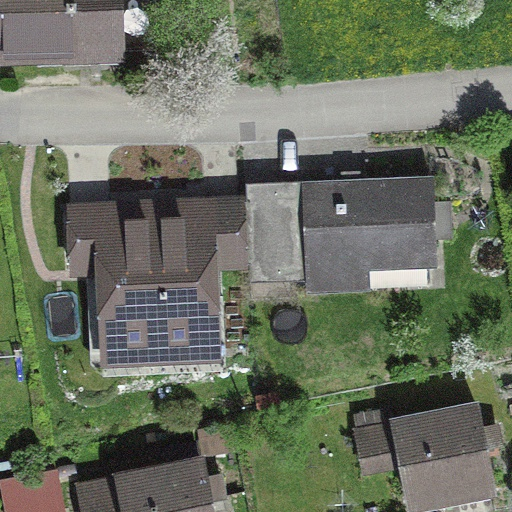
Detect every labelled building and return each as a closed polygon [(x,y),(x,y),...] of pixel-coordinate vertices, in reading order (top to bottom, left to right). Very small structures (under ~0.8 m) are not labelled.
[(150,0),(143,0),(112,1),(112,0),(0,0),(0,57),(64,55),(65,65),(78,65),(78,54),(152,52),(150,0)] [(427,181),(302,187),(306,292),(427,287),(427,267),(431,267),(427,181)] [(282,203),(203,206),(205,266),(285,263),(282,203)] [(107,355),(201,351),(195,221),(107,225),(110,310),(106,310),(97,319),(98,347),(107,355)] [(390,427),(405,506),(490,490),(473,411),(390,427)] [(207,511),(199,465),(101,484),(101,487),(79,492),(82,511),(207,511)]
